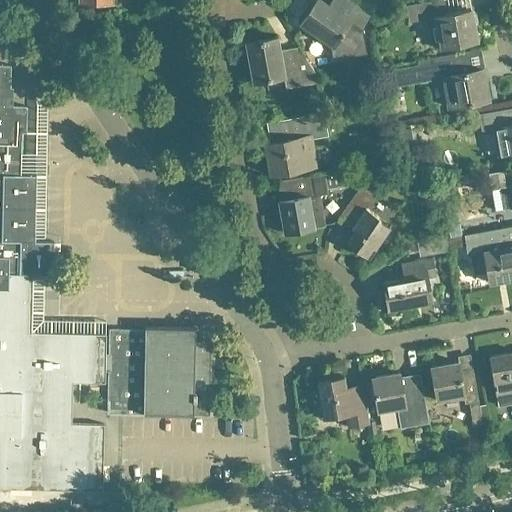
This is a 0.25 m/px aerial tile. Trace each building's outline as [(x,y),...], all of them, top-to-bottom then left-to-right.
[(359,31),(370,15),(348,0),(329,0),(327,5),(319,0),(314,0),(298,24),(332,48),(350,22),(359,28),(358,31),(359,31)] [(474,24),(471,10),(446,14),(443,0),(436,0),(406,6),(409,23),(435,18),(440,48),(463,44),(464,45),(471,44),(471,43),(477,42),(474,25),(476,24),(476,23),(474,24)] [(105,44),(93,26),(81,34),(93,52),(105,44)] [(316,75),(298,47),(279,51),(277,38),(245,44),(252,83),(283,77),(285,89),(318,83),(316,75)] [(487,100),(482,69),(476,70),(472,51),(464,52),(393,65),(393,66),(417,61),(418,65),(384,71),(387,87),(443,77),(448,107),(487,100)] [(0,291),(30,292),(30,276),(52,276),(52,243),(33,243),(35,176),(20,176),(21,134),(26,134),(26,107),(4,106),(4,88),(9,88),(9,65),(0,65),(0,291)] [(511,154),(511,111),(511,108),(478,114),(481,131),(493,129),(498,157),(511,154)] [(44,136),(45,109),(36,109),(36,136),(44,136)] [(317,167),(312,139),(328,136),(323,112),(272,122),(275,141),(263,143),(269,175),(317,167)] [(511,169),(488,173),(491,189),(498,187),(502,210),(511,207),(511,169)] [(344,170),(277,182),(281,201),(278,202),(280,212),(277,213),(277,214),(280,213),(284,233),(324,226),(318,195),(326,194),(326,193),(347,189),(344,170)] [(389,227),(377,219),(378,216),(369,210),(378,197),(360,185),(335,221),(349,231),(352,228),(355,230),(346,243),(368,258),(391,226),(390,225),(389,227)] [(491,215),(500,215),(498,193),(489,193),(491,215)] [(511,278),(511,226),(463,235),(467,256),(471,255),(473,271),(477,274),(487,272),(489,283),(511,278)] [(446,237),(434,239),(436,253),(448,250),(446,237)] [(387,309),(431,301),(426,274),(433,273),(433,276),(434,275),(431,258),(405,263),(405,264),(406,264),(409,277),(383,282),(387,309)] [(108,370),(107,414),(209,416),(210,343),(194,343),(195,329),(144,328),(144,331),(109,330),(108,356),(104,356),(104,335),(29,333),(30,292),(0,291),(0,489),(102,491),(103,425),(70,424),(71,383),(103,384),(104,370),(108,370)] [(511,352),(490,356),(497,395),(499,406),(511,403),(511,352)] [(479,406),(473,372),(461,374),(459,362),(431,367),(437,401),(463,396),(464,404),(469,403),(472,425),(489,422),(486,405),(479,406)] [(399,373),(372,378),(372,381),(376,401),(378,411),(397,408),(400,427),(427,423),(419,374),(400,377),(399,373)] [(367,422),(361,384),(359,384),(360,389),(349,391),(349,386),(344,387),(342,377),(317,381),(323,418),(349,414),(351,425),(349,425),(349,427),(368,424),(367,422)] [(372,381),(366,382),(370,402),(376,401),(372,381)] [(374,421),(367,422),(368,424),(370,434),(376,433),(374,421)]
